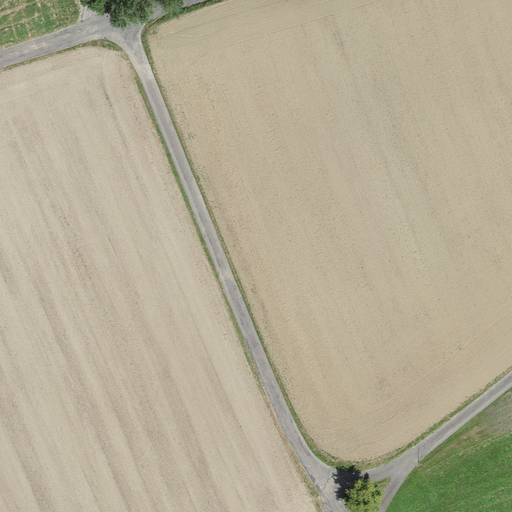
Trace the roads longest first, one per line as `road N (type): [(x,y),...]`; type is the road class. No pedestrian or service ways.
road 1 (track): [(119,20),(300,448),(342,511)]
road 2 (track): [(360,511),(511,376)]
road 3 (residential): [(0,58),(185,0)]
